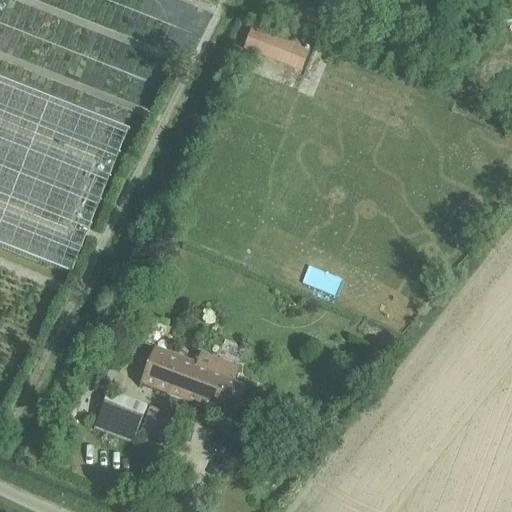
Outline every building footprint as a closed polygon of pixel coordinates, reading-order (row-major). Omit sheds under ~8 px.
[(243,52),(301,74),(309,53),(251,31),(243,52)] [(0,248),(72,277),(128,133),(0,82),(0,248)] [(240,370),(200,355),(196,367),(154,351),(140,388),(213,415),(216,408),(235,415),(244,390),(234,387),(240,370)] [(133,445),(146,409),(109,395),(119,366),(102,361),(92,390),(107,395),(93,431),(133,445)] [(149,411),(139,437),(169,448),(179,422),(149,411)]
